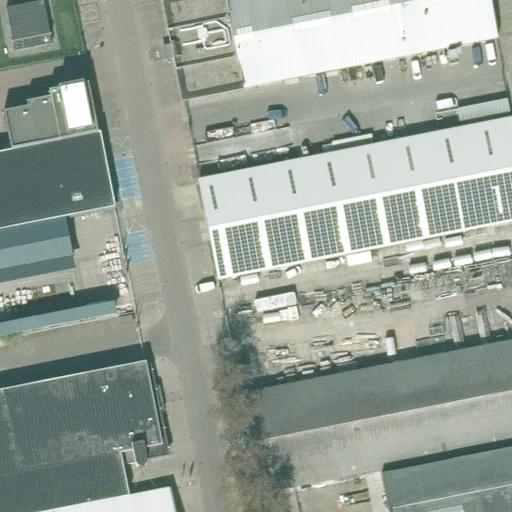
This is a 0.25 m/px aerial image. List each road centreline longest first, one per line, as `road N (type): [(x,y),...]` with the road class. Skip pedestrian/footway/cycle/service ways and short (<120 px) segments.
road 1 (unclassified): [(249,511),(150,0)]
road 2 (unknown): [(160,53),(35,87)]
